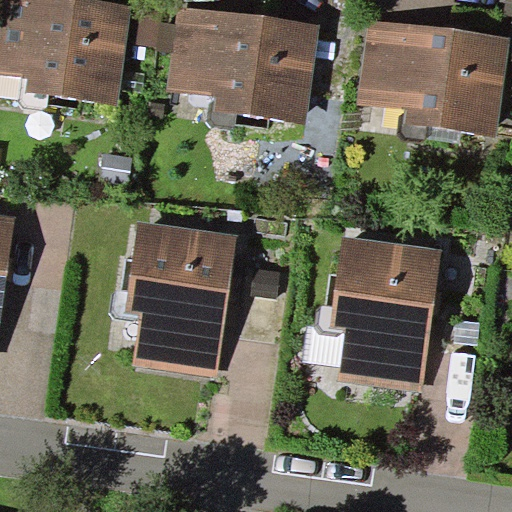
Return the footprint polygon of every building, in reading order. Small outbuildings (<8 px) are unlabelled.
[(130,19),(0,0),(0,95),(116,113),(130,19)] [(318,37),(177,14),(161,110),(302,132),(318,37)] [(500,50),(367,35),(357,128),(489,143),(500,50)] [(0,334),(15,229),(0,226),(0,334)] [(248,240),(141,227),(123,375),(229,388),(248,240)] [(447,257),(342,243),(324,381),(429,395),(447,257)]
